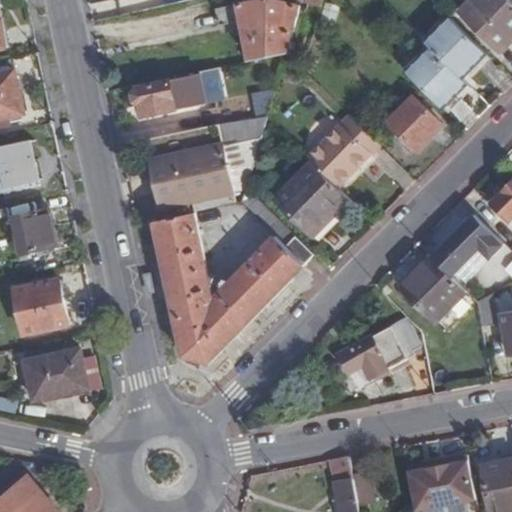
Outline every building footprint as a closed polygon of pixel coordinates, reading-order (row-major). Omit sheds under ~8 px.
[(503,51),(511,41),(511,1),(510,0),(475,0),(463,13),(503,51)] [(244,23),(252,61),(287,53),(294,60),(296,44),(290,42),(299,8),(273,1),(241,7),(244,23)] [(244,23),(241,7),(217,12),(221,28),(244,23)] [(427,44),(433,49),(463,79),(487,54),(451,18),(427,44)] [(433,49),(408,74),(443,109),(468,84),(463,79),(433,49)] [(0,121),(24,116),(15,73),(0,76),(0,121)] [(201,77),(138,89),(145,119),(208,106),(201,77)] [(252,97),(256,120),(266,117),(275,92),(252,97)] [(415,98),(390,123),(417,151),(442,126),(415,98)] [(345,111),(303,153),(338,189),(381,146),(345,111)] [(211,129),(153,142),(157,160),(153,161),(163,208),(183,204),(248,191),(266,117),(256,120),(211,129)] [(30,146),(0,151),(0,160),(3,176),(0,177),(0,186),(2,196),(26,191),(25,186),(38,183),(30,146)] [(135,147),(123,150),(129,180),(142,177),(135,147)] [(351,211),(317,178),(285,211),(318,244),(351,211)] [(511,185),(493,204),(510,224),(511,222),(511,185)] [(215,300),(196,216),(186,218),(166,223),(157,225),(185,359),(208,365),(306,265),(289,249),(298,238),(261,201),(245,204),(243,205),(277,238),(215,300)] [(163,208),(166,223),(186,218),(183,204),(163,208)] [(50,212),(16,220),(23,256),(58,249),(50,212)] [(474,217),(432,262),(452,281),(481,250),(491,260),(505,246),(474,217)] [(289,249),(306,265),(316,256),(298,238),(289,249)] [(437,325),(466,294),(452,281),(432,262),(431,261),(402,291),(437,325)] [(60,283),(18,291),(28,338),(70,328),(60,283)] [(498,327),(492,297),(491,297),(477,304),(482,330),(498,327)] [(400,326),(342,356),(351,375),(357,373),(365,388),(375,382),(374,379),(416,357),(414,353),(423,348),(412,327),(403,332),(400,326)] [(81,353),(28,364),(36,403),(90,392),(81,353)] [(425,466),(409,469),(417,511),(422,511),(478,502),(469,457),(438,463),(439,468),(426,471),(425,466)] [(330,462),(340,511),(359,511),(359,506),(353,478),(350,459),(330,462)] [(492,511),(511,511),(511,463),(484,468),(492,511)] [(370,475),(353,478),(359,506),(376,503),(374,494),(370,475)] [(0,511),(57,511),(27,478),(0,500),(0,511)]
